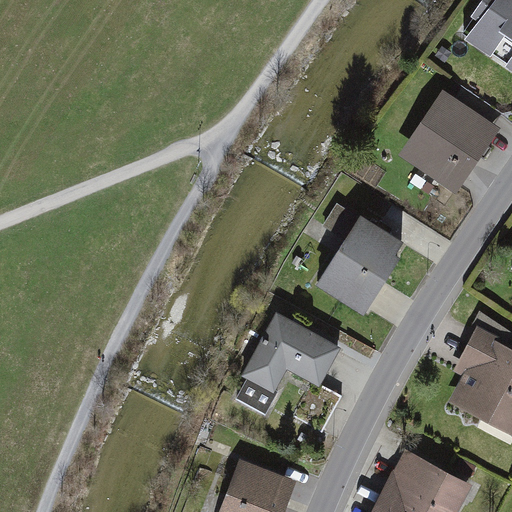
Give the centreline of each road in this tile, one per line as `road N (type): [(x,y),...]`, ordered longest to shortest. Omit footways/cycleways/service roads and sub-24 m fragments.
road 1 (track): [(227,138),(100,378),(49,511)]
road 2 (residential): [(511,184),(418,320),(321,511)]
road 3 (track): [(227,138),(0,229)]
road 4 (track): [(332,0),(227,138)]
